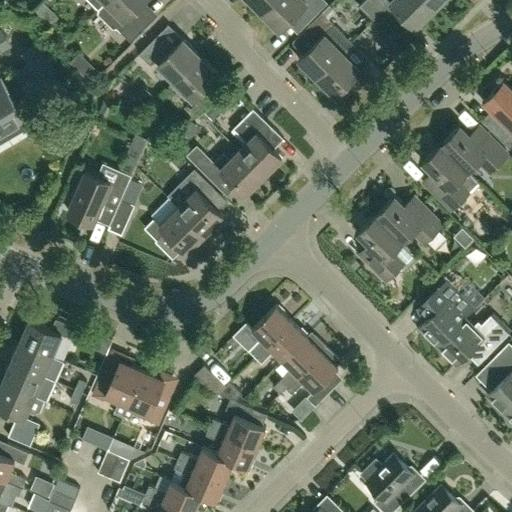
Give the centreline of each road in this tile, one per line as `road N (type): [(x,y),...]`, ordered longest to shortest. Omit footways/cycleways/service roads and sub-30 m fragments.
road 1 (unclassified): [(25,260),(137,304),(185,304),(206,296),(276,226)]
road 2 (unclassified): [(346,158),(453,58),(511,21)]
road 3 (residential): [(346,158),(238,47),(235,28),(206,0)]
road 4 (residential): [(402,363),(254,511)]
road 5 (residential): [(402,363),(276,226)]
road 6 (residential): [(511,464),(402,363)]
